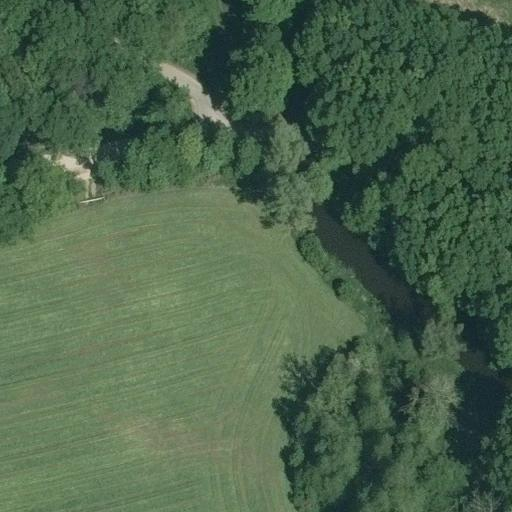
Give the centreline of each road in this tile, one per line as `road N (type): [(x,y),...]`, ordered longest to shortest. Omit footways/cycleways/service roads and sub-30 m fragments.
road 1 (unclassified): [(511,182),(227,133)]
road 2 (unclassified): [(227,133),(207,100),(168,73),(0,4)]
road 3 (track): [(0,172),(203,135)]
